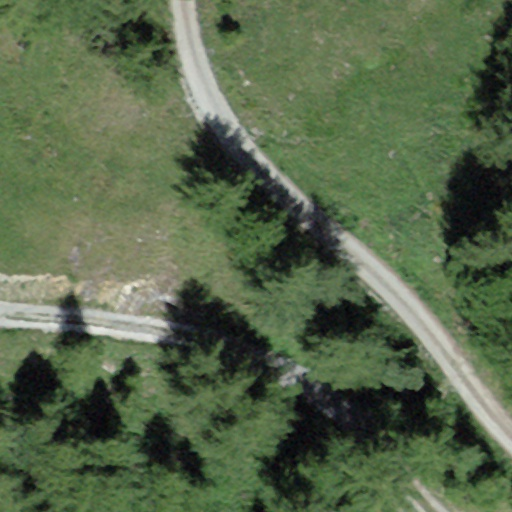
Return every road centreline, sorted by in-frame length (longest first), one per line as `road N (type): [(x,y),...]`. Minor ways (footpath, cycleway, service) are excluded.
road 1 (track): [(511,441),(330,242),(244,163),(199,94),(177,0)]
road 2 (track): [(417,511),(363,438),(276,375),(168,339),(0,320)]
